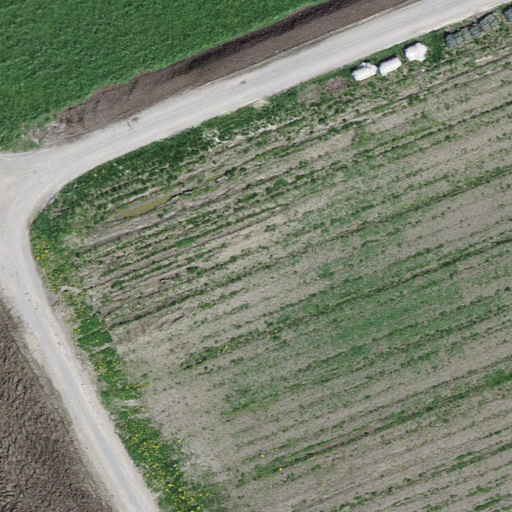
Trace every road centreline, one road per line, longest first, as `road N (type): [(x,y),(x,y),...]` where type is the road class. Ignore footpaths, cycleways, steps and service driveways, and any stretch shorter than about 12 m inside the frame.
road 1 (track): [(0,187),(482,0)]
road 2 (track): [(147,511),(0,246)]
